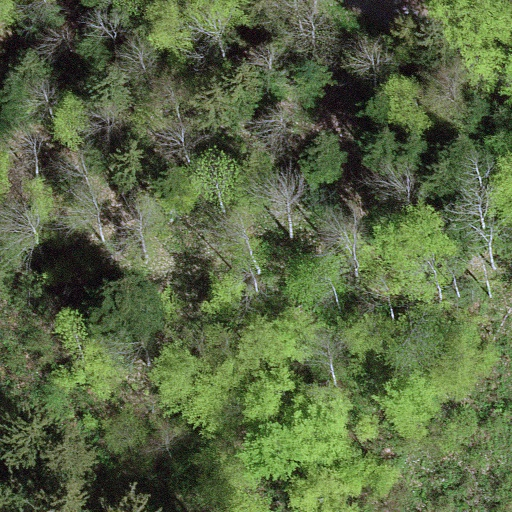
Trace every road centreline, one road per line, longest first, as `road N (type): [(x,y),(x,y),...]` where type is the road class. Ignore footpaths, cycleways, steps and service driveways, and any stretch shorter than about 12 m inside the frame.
road 1 (track): [(182,511),(0,451)]
road 2 (track): [(511,94),(382,0)]
